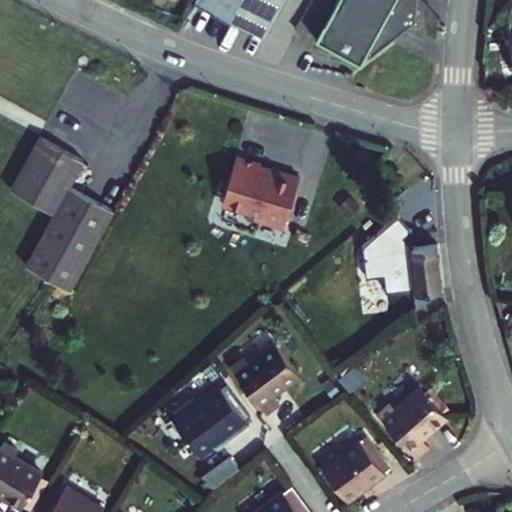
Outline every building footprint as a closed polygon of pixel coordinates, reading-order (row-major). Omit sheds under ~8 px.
[(217,0),(266,26),(280,0),(217,0)] [(336,0),(315,39),(360,63),(365,54),(369,56),(416,22),(416,0),(336,0)] [(511,32),(502,34),(511,76),(511,32)] [(38,127),(8,181),(52,205),(24,257),(67,281),(111,201),(68,177),(82,152),(38,127)] [(259,155),(234,147),(220,189),(223,195),(247,203),(249,208),(280,219),(297,169),(268,160),(267,162),(257,159),(259,155)] [(382,163),(368,177),(382,191),(395,176),(382,163)] [(446,281),(436,235),(374,247),(377,266),(406,261),(409,277),(384,282),(386,293),(446,281)] [(256,341),(242,352),(275,396),(289,386),(283,378),(309,359),(285,326),(259,346),(256,341)] [(228,367),(181,402),(209,441),(234,423),(236,425),(259,408),(228,367)] [(424,374),(400,395),(396,390),(382,402),(420,444),(433,432),(427,425),(451,404),(424,374)] [(368,426),(391,459),(397,454),(374,422),(368,426)] [(366,424),(328,452),(354,489),(393,461),(391,459),(368,426),(366,424)] [(0,479),(24,493),(45,459),(16,442),(20,436),(4,428),(0,434),(0,479)] [(227,452),(200,471),(210,485),(237,466),(227,452)] [(70,472),(44,511),(95,511),(106,494),(70,472)] [(315,511),(314,510),(291,478),(289,475),(251,503),(257,511),(315,511)] [(296,475),(291,478),(314,510),(319,507),(296,475)]
